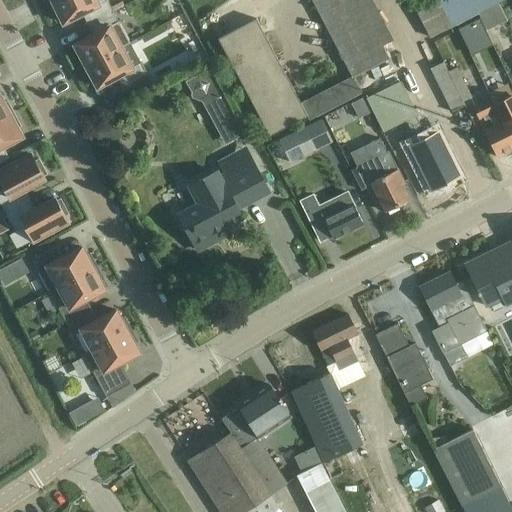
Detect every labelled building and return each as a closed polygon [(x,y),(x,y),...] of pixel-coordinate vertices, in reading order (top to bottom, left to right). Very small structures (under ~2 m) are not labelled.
[(107,0),(55,0),(53,1),(63,23),(82,13),(88,24),(113,11),(108,1),(107,0)] [(357,0),(311,0),(353,77),(388,59),(357,0)] [(440,0),(417,12),(430,37),(454,25),(477,13),(478,17),(482,24),(494,17),(497,25),(507,20),(498,2),(501,0),(440,0)] [(93,34),(75,44),(86,65),(131,43),(119,21),(113,11),(88,24),(93,34)] [(478,17),(456,27),(468,51),(490,41),(485,30),(482,24),(478,17)] [(256,19),(219,39),(270,136),(307,117),(310,121),(362,94),(353,78),(302,105),(256,19)] [(131,43),(86,65),(97,87),(99,86),(116,76),(122,88),(147,74),(141,62),(131,43)] [(443,61),(441,62),(462,106),(466,105),(464,101),(471,98),(453,59),(447,62),(452,70),(448,72),(443,61)] [(429,68),(451,112),(462,106),(441,62),(429,68)] [(207,70),(186,81),(192,92),(191,94),(193,97),(202,101),(212,119),(229,110),(207,70)] [(365,98),(382,133),(404,122),(415,144),(409,147),(431,190),(458,176),(437,133),(425,139),(414,117),(417,115),(400,81),(365,98)] [(499,85),(488,91),(491,98),(493,101),(511,141),(511,94),(511,92),(504,96),(499,85)] [(0,121),(14,114),(7,101),(4,103),(0,96),(0,121)] [(363,97),(351,103),(359,118),(371,112),(363,97)] [(511,141),(493,101),(477,108),(483,119),(490,116),(495,125),(484,130),(488,139),(497,157),(511,149),(511,141)] [(0,121),(0,163),(9,158),(3,147),(22,137),(17,128),(21,126),(14,114),(0,121)] [(321,118),(278,139),(289,162),(332,141),(321,118)] [(357,167),(352,170),(362,191),(372,186),(377,194),(386,212),(409,200),(401,185),(405,183),(398,169),(389,151),(387,152),(380,139),(366,146),(373,159),(357,167)] [(196,205),(178,215),(198,251),(215,241),(212,235),(242,219),(238,210),(269,193),(244,147),(217,162),(222,173),(220,174),(217,169),(186,186),(196,205)] [(0,203),(5,213),(30,199),(24,189),(44,178),(43,176),(47,174),(39,159),(35,161),(32,155),(0,172),(0,182),(4,189),(0,191),(0,203)] [(313,195),(301,201),(321,241),(332,236),(333,238),(362,223),(354,205),(354,206),(347,193),(329,201),(332,206),(321,211),(313,195)] [(32,241),(68,222),(65,216),(68,214),(60,199),(57,201),(56,199),(36,210),(30,199),(5,213),(16,232),(24,227),(32,241)] [(506,308),(511,304),(511,242),(469,263),(462,266),(483,307),(502,298),(506,308)] [(57,246),(32,259),(50,292),(97,266),(90,253),(87,255),(82,247),(63,257),(57,246)] [(97,266),(50,292),(67,323),(92,309),(86,299),(105,289),(100,280),(104,278),(97,266)] [(486,331),(470,300),(462,282),(455,285),(449,273),(421,287),(423,292),(440,327),(432,331),(442,352),(486,331)] [(92,309),(67,323),(73,335),(82,330),(92,349),(93,350),(131,329),(125,317),(121,318),(116,310),(98,320),(92,309)] [(358,334),(357,332),(348,314),(312,332),(328,365),(335,362),(339,370),(358,361),(347,339),(358,334)] [(422,386),(429,382),(434,380),(417,343),(407,347),(397,327),(378,336),(412,407),(429,399),(422,386)] [(92,349),(83,354),(107,397),(132,383),(120,362),(139,352),(134,343),(138,341),(131,329),(93,350),(92,349)] [(511,334),(496,344),(510,369),(511,367),(511,334)] [(330,373),(292,391),(323,462),(334,457),(362,444),(330,373)] [(231,432),(188,460),(220,511),(244,511),(288,484),(259,438),(291,417),(282,403),(283,402),(280,398),(279,398),(270,384),(238,405),(240,407),(222,418),(231,432),(230,432),(231,432)] [(404,445),(411,442),(405,428),(410,425),(392,388),(373,397),(391,434),(397,430),(404,445)] [(85,404),(69,413),(76,425),(92,417),(85,404)] [(501,487),(474,430),(435,449),(462,507),(466,505),(469,511),(477,511),(491,505),(486,494),(501,487)] [(346,511),(322,464),(297,476),(314,511),(346,511)] [(438,500),(426,507),(428,511),(442,511),(444,511),(438,500)]
